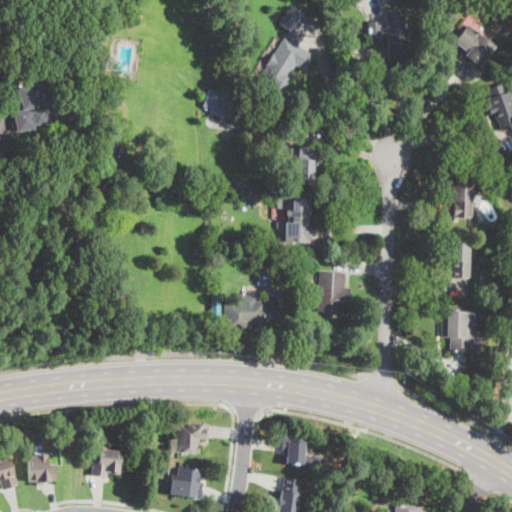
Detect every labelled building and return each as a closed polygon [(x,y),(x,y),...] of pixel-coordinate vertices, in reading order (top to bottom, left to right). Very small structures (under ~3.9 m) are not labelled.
[(305,14),(293,33),(279,24),(292,5),(305,14)] [(402,8),(406,59),(388,60),(386,38),(369,39),(368,21),(381,21),(381,27),(386,27),(384,10),(402,8)] [(342,32),(334,33),(333,22),(340,21),(342,32)] [(495,46),(479,66),(465,54),(467,52),(454,41),(468,24),(495,46)] [(313,57),(305,70),(295,65),(289,74),(292,76),(282,94),(258,80),(282,41),(284,37),(314,55),(313,57)] [(83,66),(76,67),(75,55),(81,54),(83,66)] [(53,81),(53,82),(58,81),(62,101),(60,101),(64,120),(46,124),(46,122),(34,125),(35,129),(17,132),(13,111),(24,109),(18,82),(52,76),(53,81)] [(511,106),(511,109),(511,127),(502,131),(498,119),(496,120),(494,114),(491,115),(490,112),(488,106),(490,105),(488,98),(490,97),(487,89),(503,83),(511,106)] [(234,98),(227,116),(202,106),(210,88),(234,98)] [(286,145),(285,158),(276,158),(277,144),(286,145)] [(314,148),(313,172),(313,179),(295,178),(296,158),(291,158),(291,148),(298,148),(298,147),(314,148)] [(481,184),(480,192),(472,192),(470,217),(453,216),(454,201),(450,201),(451,182),(481,184)] [(311,198),(311,210),(309,242),(285,241),(286,222),(288,222),(289,209),(278,209),(279,198),(290,198),(290,197),(311,198)] [(469,258),(468,279),(450,279),(451,261),(448,260),(448,258),(449,242),(469,243),(469,258)] [(273,260),(272,270),(263,269),(263,259),(273,260)] [(350,288),(349,314),(317,312),(318,297),(313,296),(314,293),(318,293),(319,271),(344,273),(343,287),(350,288)] [(265,299),(265,307),(279,307),(279,319),(265,319),(265,323),(250,323),(250,331),(224,331),(224,300),(241,300),(241,295),(257,295),(257,299),(265,299)] [(275,305),(267,305),(267,297),(275,297),(275,305)] [(470,326),(470,351),(450,351),(450,337),(446,336),(446,311),(465,311),(464,321),(470,321),(470,326)] [(209,426),(208,437),(208,439),(199,438),(199,444),(200,444),(199,453),(175,452),(176,441),(175,441),(175,440),(175,436),(176,436),(177,422),(209,424),(209,426)] [(322,464),(322,466),(285,463),(286,456),(283,456),(284,452),(281,452),(282,436),(305,439),(303,455),(323,457),(322,464)] [(120,451),(119,470),(118,473),(106,472),(105,477),(91,475),(93,457),(98,458),(99,449),(120,451)] [(46,453),(47,465),(55,464),(55,480),(42,481),(42,485),(35,486),(35,481),(28,481),(26,456),(33,456),(33,454),(46,453)] [(8,456),(16,486),(1,490),(0,487),(0,457),(1,457),(2,457),(8,456)] [(197,478),(196,480),(196,484),(201,485),(199,499),(169,494),(171,479),(176,480),(178,467),(198,470),(197,478)] [(300,495),(299,500),(302,500),(299,511),(278,511),(279,506),(277,506),(278,501),(279,497),(280,497),(283,477),(300,480),(297,494),(300,495)]
